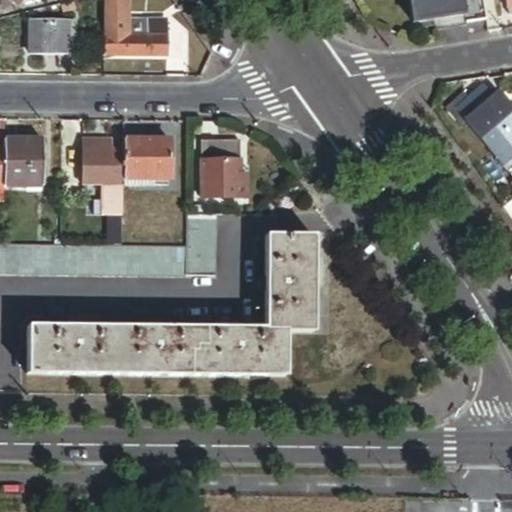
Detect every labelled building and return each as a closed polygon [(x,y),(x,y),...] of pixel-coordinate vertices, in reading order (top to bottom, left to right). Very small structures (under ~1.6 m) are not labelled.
[(19,0),(29,9),(38,1),(38,0),(19,0)] [(408,0),(413,24),(434,21),(465,16),(462,0),(408,0)] [(481,0),(462,0),(465,16),(434,21),(436,35),(467,30),(466,25),(485,22),(481,0)] [(149,22),(109,22),(109,38),(149,38),(149,27),(149,22)] [(67,26),(30,25),(31,57),(67,57),(67,26)] [(149,27),(149,38),(167,38),(167,36),(167,28),(149,27)] [(167,38),(166,58),(166,61),(182,61),(183,36),(167,36),(167,38)] [(104,38),(104,57),(166,58),(167,38),(149,38),(109,38),(104,38)] [(464,123),(492,100),(483,88),(455,112),(464,123)] [(511,142),(511,116),(495,97),(492,100),(464,123),(494,158),(510,144),(511,142)] [(83,142),(83,152),(111,152),(111,142),(83,142)] [(241,143),(202,142),(202,200),(240,201),(240,176),(241,143)] [(42,143),(4,143),(4,151),(4,186),(4,189),(42,189),(42,143)] [(170,143),(124,143),(123,152),(123,182),(151,182),(170,182),(170,143)] [(511,146),(510,144),(494,158),(505,170),(511,164),(511,146)] [(123,182),(123,152),(111,152),(83,152),(83,187),(123,187),(123,182)] [(240,176),(240,201),(248,201),(248,176),(240,176)] [(123,187),(85,187),(85,196),(123,196),(123,188),(123,187)] [(65,196),(64,239),(78,239),(78,197),(65,196)] [(3,246),(0,246),(0,276),(214,279),(215,216),(187,216),(187,248),(122,247),(61,247),(3,246)] [(266,331),(286,331),(313,331),(314,236),(267,235),(267,277),(266,291),(266,331)] [(121,236),(104,236),(104,245),(121,246),(121,236)] [(285,380),(286,331),(266,331),(245,330),(231,330),(164,330),(150,330),(83,329),(69,329),(28,328),(27,377),(285,380)]
